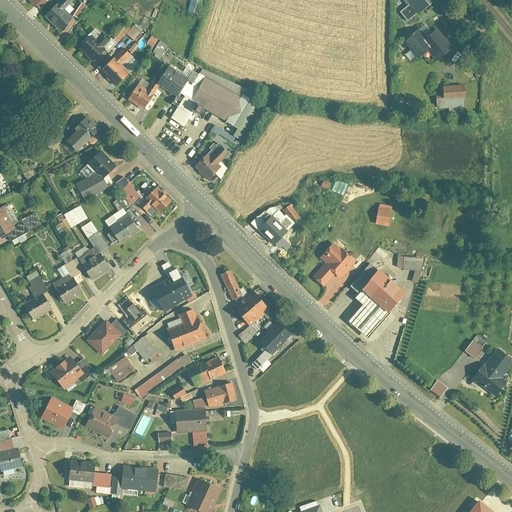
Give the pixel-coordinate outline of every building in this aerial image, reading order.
[(24,0),(34,9),(42,0),(24,0)] [(189,0),(186,11),(197,14),(200,0),(189,0)] [(416,13),(418,15),(436,0),(405,0),(409,5),(416,13)] [(416,13),(409,5),(401,12),(408,20),(416,13)] [(53,6),(42,17),(57,32),(68,21),(53,6)] [(55,42),(67,51),(85,29),(74,19),(55,42)] [(413,34),(401,44),(413,59),(423,50),(435,64),(452,50),(434,30),(420,42),(413,34)] [(101,52),(95,47),(101,41),(93,33),(77,50),(90,63),(101,52)] [(150,45),(155,39),(151,35),(146,41),(150,45)] [(120,51),(100,72),(116,88),(126,78),(118,70),(129,60),(120,51)] [(169,67),(158,83),(178,95),(188,79),(169,67)] [(169,120),(181,128),(197,106),(237,133),(255,107),(204,71),(169,120)] [(138,85),(129,98),(144,108),(159,87),(153,83),(147,92),(138,85)] [(435,96),(436,113),(464,112),(463,94),(435,96)] [(48,150),(61,143),(72,154),(88,137),(76,126),(62,141),(53,123),(38,131),(48,150)] [(195,167),(208,179),(228,158),(215,146),(195,167)] [(82,201),(106,188),(92,164),(80,171),(87,182),(75,189),(82,201)] [(129,205),(136,198),(152,214),(166,200),(150,183),(138,195),(122,178),(112,188),(129,205)] [(342,194),(346,183),(334,179),(330,189),(342,194)] [(120,197),(114,202),(122,214),(129,209),(120,197)] [(61,217),(68,229),(86,219),(79,207),(61,217)] [(288,207),(281,214),(292,224),(299,217),(288,207)] [(35,218),(18,228),(7,208),(0,211),(0,237),(6,234),(10,243),(40,227),(35,218)] [(379,209),(375,225),(388,229),(392,212),(379,209)] [(107,227),(118,244),(137,232),(126,215),(107,227)] [(271,219),(258,231),(273,245),(285,233),(271,219)] [(91,223),(81,229),(93,248),(98,255),(108,248),(91,223)] [(41,241),(55,267),(69,259),(54,233),(41,241)] [(334,278),(339,282),(356,263),(340,249),(337,252),(330,247),(320,259),(326,264),(323,268),(324,269),(315,279),(325,288),(334,278)] [(75,260),(89,281),(108,269),(98,255),(93,248),(75,260)] [(379,249),(349,287),(357,293),(384,315),(403,292),(377,272),(389,257),(379,249)] [(412,268),(410,280),(418,281),(421,257),(396,255),(395,266),(412,268)] [(232,271),(219,276),(228,300),(241,295),(232,271)] [(23,279),(31,298),(45,292),(36,273),(23,279)] [(150,287),(162,313),(192,299),(179,273),(150,287)] [(52,294),(60,307),(80,294),(72,281),(52,294)] [(384,315),(357,293),(352,300),(360,307),(347,323),(366,338),(384,315)] [(233,311),(248,327),(267,311),(252,294),(233,311)] [(22,309),(32,325),(52,312),(42,296),(22,309)] [(165,333),(173,353),(206,340),(197,320),(194,321),(190,310),(176,316),(180,327),(165,333)] [(126,323),(134,334),(150,321),(142,311),(126,323)] [(84,343),(99,357),(119,336),(105,322),(84,343)] [(249,365),(257,372),(289,337),(274,323),(256,341),(264,349),(249,365)] [(143,340),(131,349),(144,365),(156,356),(143,340)] [(471,343),(462,354),(472,361),(480,350),(471,343)] [(511,360),(497,348),(472,380),(496,397),(507,382),(503,378),(511,364),(511,360)] [(62,391),(76,379),(80,385),(94,374),(76,352),(66,360),(48,374),(62,391)] [(184,356),(135,392),(142,401),(191,365),(184,356)] [(187,368),(196,387),(226,373),(218,357),(204,364),(203,361),(187,368)] [(122,358),(105,372),(116,385),(133,371),(122,358)] [(436,381),(428,394),(438,400),(446,387),(436,381)] [(173,400),(185,393),(179,383),(167,390),(173,400)] [(191,394),(195,409),(226,401),(222,386),(191,394)] [(122,392),(119,401),(131,405),(134,396),(122,392)] [(70,414),(79,418),(84,405),(75,402),(70,414)] [(48,403),(39,420),(60,431),(69,414),(48,403)] [(92,410),(83,428),(107,440),(116,422),(92,410)] [(114,429),(129,434),(135,418),(121,412),(114,429)] [(190,433),(191,448),(205,448),(204,412),(173,414),(174,433),(190,433)] [(156,434),(156,446),(171,445),(171,434),(156,434)] [(9,443),(0,444),(0,454),(11,453),(9,443)] [(0,457),(0,474),(18,471),(15,454),(0,457)] [(64,465),(64,488),(90,488),(90,466),(64,465)] [(121,469),(119,491),(153,493),(154,471),(121,469)] [(94,476),(93,493),(113,494),(113,476),(94,476)] [(165,477),(165,490),(184,491),(184,477),(165,477)] [(197,480),(185,508),(195,511),(210,511),(220,489),(197,480)] [(492,511),(478,501),(469,511),(492,511)]
